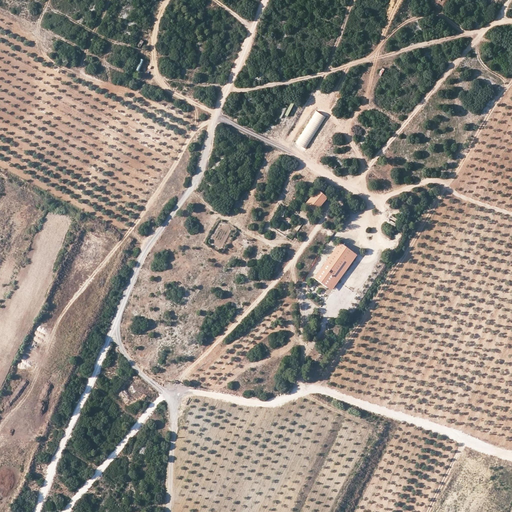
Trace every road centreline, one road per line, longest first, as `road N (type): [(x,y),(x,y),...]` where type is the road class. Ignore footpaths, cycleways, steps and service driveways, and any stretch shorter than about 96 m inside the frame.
road 1 (track): [(511,214),(434,180),(375,203),(156,82),(241,89),(485,30)]
road 2 (track): [(66,511),(298,257),(485,30),(511,19)]
road 3 (track): [(166,396),(124,354),(115,330),(120,308),(146,244),(194,185),(214,113),(266,0)]
road 4 (track): [(212,122),(202,124),(151,203),(65,309),(27,393),(0,428)]
road 5 (track): [(176,384),(263,403),(316,388),(511,452)]
road 6 (track): [(369,169),(349,122),(364,100),(370,58),(396,29),(437,13),(471,33)]
road 7 (track): [(115,330),(35,511)]
road 8 (track): [(281,150),(310,107),(354,0)]
road 9 (track): [(156,82),(40,26),(52,0)]
road 10 (track): [(156,59),(48,8)]
road 11 (track): [(168,511),(169,392)]
